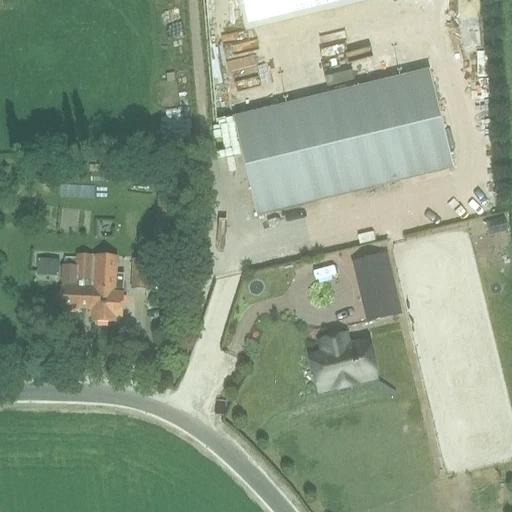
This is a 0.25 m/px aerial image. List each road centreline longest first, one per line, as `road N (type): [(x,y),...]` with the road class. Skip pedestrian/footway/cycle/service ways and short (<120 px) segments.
road 1 (tertiary): [(285,511),(211,434),(160,405),(111,396),(0,396)]
road 2 (track): [(211,158),(196,0)]
